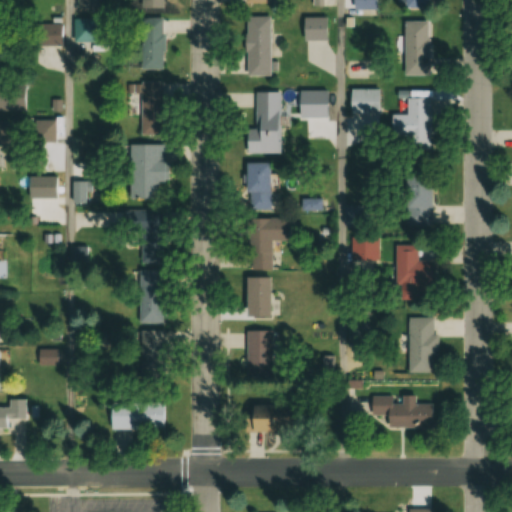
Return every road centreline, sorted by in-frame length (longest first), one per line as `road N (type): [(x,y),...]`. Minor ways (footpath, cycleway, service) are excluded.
road 1 (residential): [(208,511),(206,0)]
road 2 (residential): [(478,511),(477,0)]
road 3 (residential): [(511,472),(0,473)]
